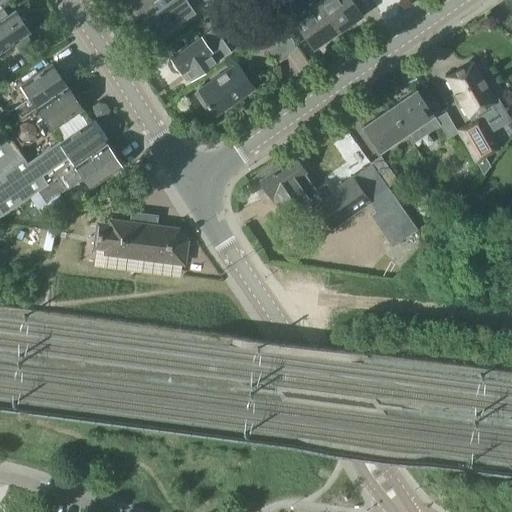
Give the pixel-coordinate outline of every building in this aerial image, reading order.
[(126,0),(132,8),(135,6),(144,19),(140,22),(145,29),(148,27),(155,37),(193,11),(191,9),(204,0),(212,0),(217,5),(224,0),(126,0)] [(227,0),(236,12),(252,0),(227,0)] [(263,0),(271,11),(284,3),(281,0),(263,0)] [(336,31),(314,0),(298,0),(286,9),(312,47),(316,45),(318,47),(327,41),(325,38),(336,31)] [(314,0),(336,31),(338,29),(341,32),(351,25),(349,22),(360,14),(350,0),(314,0)] [(253,15),(265,31),(277,23),(265,6),(253,15)] [(0,51),(13,43),(19,51),(30,43),(25,35),(29,33),(27,30),(28,26),(24,20),(20,19),(14,10),(7,15),(3,9),(0,10),(0,51)] [(258,36),(274,60),(295,46),(278,22),(277,23),(265,31),(258,36)] [(183,71),(190,80),(230,52),(213,28),(170,58),(172,61),(171,65),(175,70),(178,70),(181,73),(183,71)] [(472,63),(445,78),(468,117),(471,116),(473,121),(457,130),(482,175),(489,166),(484,156),(497,148),(483,122),(497,114),(495,111),(495,110),(494,107),(493,107),(491,104),(494,102),(472,63)] [(1,116),(8,126),(66,87),(50,64),(20,84),(29,97),(1,116)] [(195,92),(207,109),(210,107),(215,115),(253,88),(236,64),(195,92)] [(66,87),(8,126),(14,136),(20,145),(29,144),(43,134),(35,123),(43,118),(51,130),(81,110),(66,87)] [(401,100),(388,109),(404,132),(412,144),(439,125),(446,139),(457,133),(445,112),(435,118),(432,115),(415,90),(414,91),(401,100)] [(404,132),(388,109),(376,117),(363,126),(362,126),(379,151),(394,141),(392,140),(404,132)] [(14,136),(8,126),(0,136),(0,216),(37,191),(36,190),(64,172),(104,144),(89,121),(59,141),(27,162),(10,138),(14,136)] [(121,167),(104,144),(64,172),(36,190),(37,191),(45,204),(65,190),(60,183),(68,177),(73,185),(83,178),(90,188),(121,167)] [(387,188),(370,163),(367,159),(357,166),(361,171),(331,192),(325,183),(316,189),(307,175),(306,176),(304,173),(305,172),(293,156),(258,181),(268,197),(270,197),(272,201),(272,203),(273,203),(273,204),(275,202),(285,217),(297,209),(295,206),(307,197),(313,192),(319,201),(314,204),(331,227),(367,202),(387,188)] [(370,163),(387,188),(397,181),(380,156),(370,163)] [(387,188),(367,202),(375,212),(369,216),(391,247),(416,229),(387,188)] [(177,230),(157,228),(128,224),(110,221),(109,226),(98,225),(95,246),(96,246),(106,247),(105,252),(182,262),(185,240),(177,230)]
